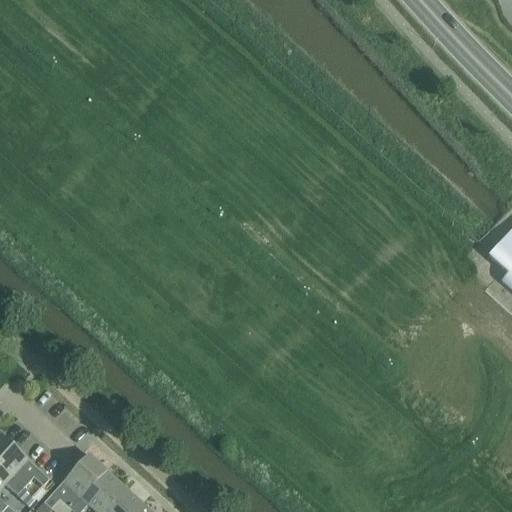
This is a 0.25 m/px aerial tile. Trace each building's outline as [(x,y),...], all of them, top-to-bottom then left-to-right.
[(511,231),(491,255),(488,258),(507,276),(501,283),(511,292),(511,231)] [(49,482),(39,473),(0,437),(0,470),(23,491),(32,480),(42,489),(49,482)] [(87,457),(51,496),(43,506),(49,511),(50,511),(59,503),(68,511),(69,511),(105,473),(87,457)] [(23,491),(0,470),(0,492),(4,487),(16,498),(23,491)] [(102,511),(123,489),(105,473),(69,511),(82,511),(87,507),(92,511),(102,511)] [(134,511),(141,505),(123,489),(102,511),(134,511)]
